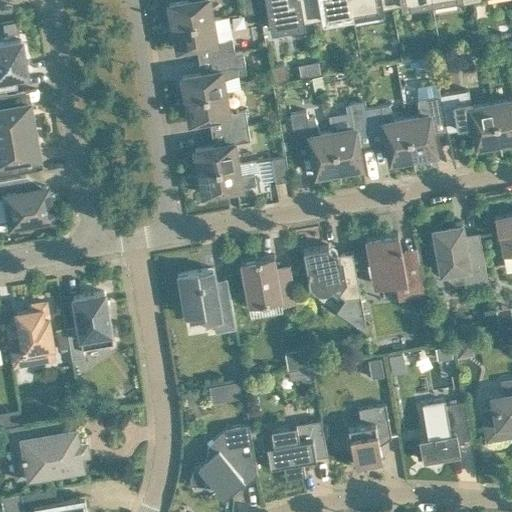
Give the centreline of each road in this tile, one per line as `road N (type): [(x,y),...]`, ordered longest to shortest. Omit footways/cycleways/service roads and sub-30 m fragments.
road 1 (residential): [(175,235),(511,174)]
road 2 (residential): [(150,511),(159,399),(133,242)]
road 3 (residential): [(52,0),(86,248)]
road 4 (residential): [(175,235),(136,0)]
road 5 (residential): [(288,511),(394,494),(511,498)]
